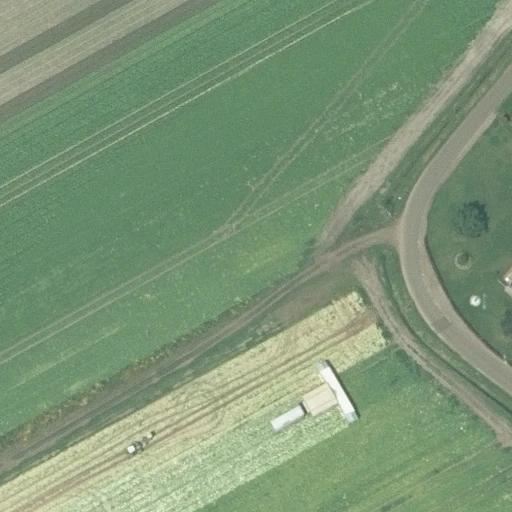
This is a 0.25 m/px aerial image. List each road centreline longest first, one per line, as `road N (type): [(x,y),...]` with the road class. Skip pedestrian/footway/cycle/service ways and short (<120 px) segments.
road 1 (track): [(0,465),(408,237)]
road 2 (unclassified): [(511,383),(429,314),(408,237),(415,201),(436,165),(511,75)]
